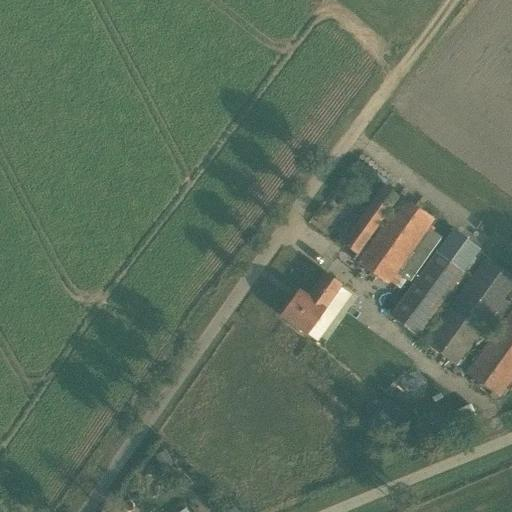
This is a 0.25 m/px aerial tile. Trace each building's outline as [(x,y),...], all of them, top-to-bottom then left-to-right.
[(356,254),(398,195),(384,186),(343,244),(356,254)] [(440,237),(426,228),(433,219),(421,210),(424,205),(418,201),(415,206),(403,198),(357,263),(387,284),(388,282),(399,290),(407,280),(409,282),(440,237)] [(450,229),(435,251),(387,316),(415,336),(462,271),(473,278),(487,258),(470,244),(471,243),(450,229)] [(511,276),(487,258),(473,278),(425,343),(456,365),(511,287),(511,276)] [(389,394),(411,365),(345,318),(333,335),(316,322),(325,309),(342,285),(324,272),(307,296),(298,290),(280,315),(307,335),(324,348),(389,394)] [(498,396),(511,376),(511,311),(467,373),(498,396)]
